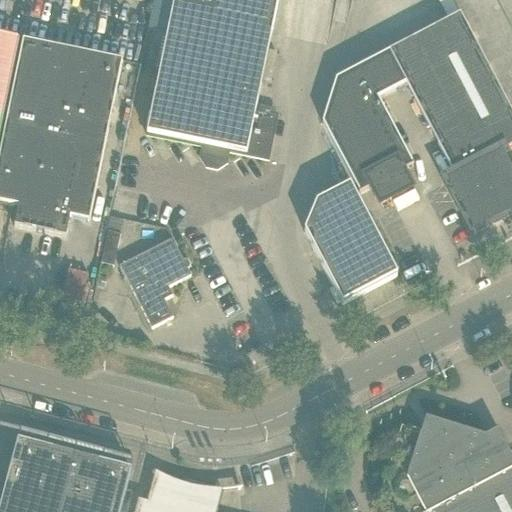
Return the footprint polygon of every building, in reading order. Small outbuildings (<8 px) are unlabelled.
[(149,117),(145,137),(204,149),(203,157),(203,158),(203,159),(203,160),(203,161),(203,162),(203,163),(203,164),(204,165),(205,166),(205,167),(206,167),(207,168),(207,169),(208,169),(209,169),(210,170),(211,170),(212,170),(213,170),(214,170),(215,170),(216,170),(217,169),(218,169),(219,168),(220,168),(220,167),(221,167),(221,166),(222,165),(222,164),(223,163),(223,162),(225,153),(265,161),(269,142),(273,120),(264,118),(254,116),(262,77),(269,39),(277,0),(154,0),(148,31),(166,34),(149,117)] [(511,119),(458,17),(335,82),(321,126),(359,196),(371,190),(380,206),(408,190),(399,175),(412,168),(376,101),(404,86),(453,179),(445,183),(472,235),(493,224),(491,222),(499,217),(501,220),(511,214),(511,175),(501,155),(511,148),(511,119)] [(0,130),(18,42),(0,38),(0,130)] [(13,229),(64,240),(69,220),(88,224),(121,63),(22,43),(0,148),(0,205),(17,209),(13,229)] [(303,234),(332,289),(341,307),(396,278),(349,188),(315,205),(303,234)] [(107,234),(104,247),(117,250),(120,236),(107,234)] [(171,242),(136,259),(118,268),(150,331),(172,320),(163,302),(171,298),(167,289),(190,278),(186,271),(188,271),(189,267),(187,263),(183,262),(182,262),(171,242)] [(56,318),(79,320),(83,272),(60,270),(56,318)] [(424,422),(420,435),(400,429),(379,496),(387,511),(511,511),(511,465),(495,434),(483,440),(424,422)] [(7,480),(0,505),(0,511),(119,511),(120,510),(125,491),(130,473),(16,443),(12,461),(7,480)] [(123,463),(130,465),(130,464),(132,458),(132,457),(125,456),(124,456),(123,462),(123,463)] [(137,502),(133,511),(215,511),(221,491),(182,481),(181,485),(172,482),(163,478),(154,474),(146,504),(137,502)]
